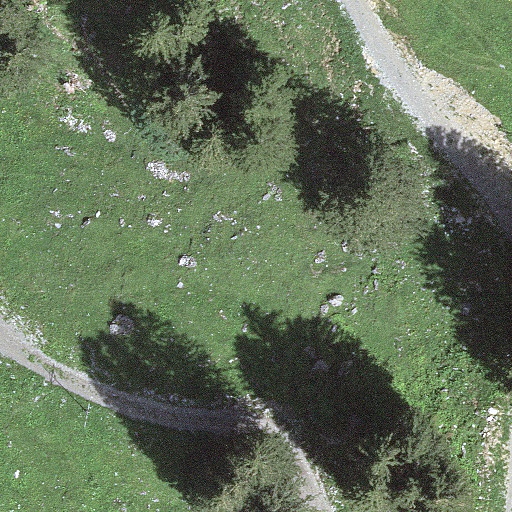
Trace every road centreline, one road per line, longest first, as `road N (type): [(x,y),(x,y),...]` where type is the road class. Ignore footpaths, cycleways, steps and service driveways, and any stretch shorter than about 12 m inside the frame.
road 1 (track): [(0,337),(120,403),(176,417),(260,419),(278,431),(318,511)]
road 2 (track): [(511,214),(416,98),(356,0)]
